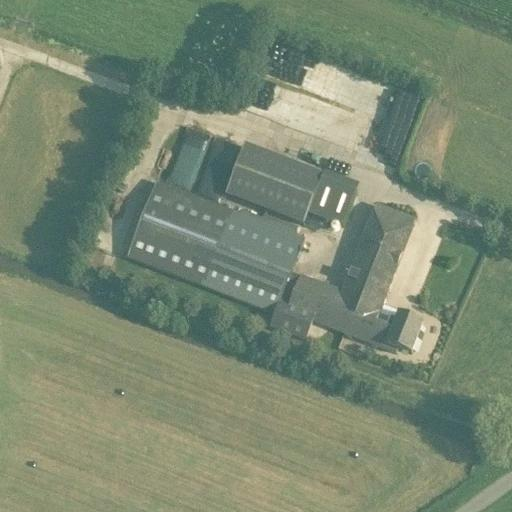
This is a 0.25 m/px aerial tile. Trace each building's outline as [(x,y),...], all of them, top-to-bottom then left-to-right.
[(375,119),(385,88),(278,50),(268,80),(263,78),(251,111),(355,147),(366,116),(375,119)] [(245,148),(226,197),(305,228),(309,217),(344,230),(356,197),(322,184),(324,179),(245,148)] [(342,297),(300,281),(291,278),(304,244),(155,189),(127,264),(273,319),(275,319),(271,330),(306,343),(312,326),(313,326),(329,332),(342,297)] [(415,224),(375,209),(371,220),(411,235),(415,224)] [(371,220),(342,297),(329,332),(396,357),(398,352),(412,358),(423,327),(398,318),(396,324),(379,318),(411,235),(371,220)]
